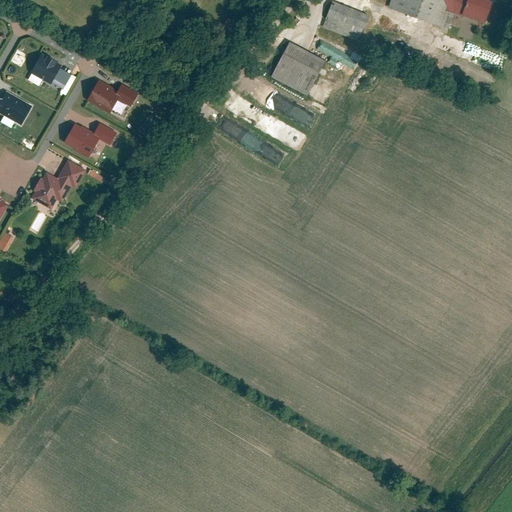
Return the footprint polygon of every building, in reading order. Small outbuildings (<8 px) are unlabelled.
[(240,0),(222,20),(225,25),(247,0),(240,0)] [(392,0),(389,9),(448,29),(453,14),(486,25),(494,3),(485,0),(392,0)] [(370,17),(333,3),(323,29),(360,43),(370,17)] [(395,48),(397,34),(368,29),(366,44),(395,48)] [(326,62),(290,43),(271,79),(307,98),(326,62)] [(475,64),(482,67),(489,55),(482,51),(475,64)] [(41,55),(32,72),(33,72),(44,78),(51,82),(59,68),(60,66),(55,63),(57,61),(48,56),(47,58),(41,55)] [(59,68),(51,82),(63,89),(71,74),(59,68)] [(44,78),(33,72),(29,80),(40,85),(44,78)] [(98,82),(89,99),(111,111),(118,98),(120,94),(118,93),(98,82)] [(120,94),(118,98),(131,106),(138,94),(122,85),(118,93),(120,94)] [(32,106),(7,92),(2,100),(0,99),(0,112),(5,115),(16,121),(21,125),(32,106)] [(16,121),(5,115),(1,122),(12,128),(16,121)] [(99,138),(75,125),(64,143),(88,157),(99,138)] [(61,178),(71,184),(76,186),(84,170),(69,162),(60,178),(61,178)] [(37,192),(33,198),(52,208),(58,197),(63,200),(71,184),(61,178),(59,181),(47,174),(44,179),(41,178),(34,190),(37,192)] [(5,233),(0,240),(0,249),(5,253),(14,239),(5,233)]
